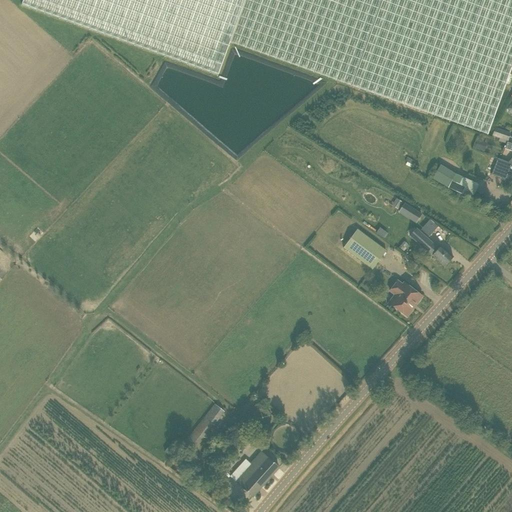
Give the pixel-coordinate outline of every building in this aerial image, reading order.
[(511,0),(23,0),(21,5),(218,76),(230,43),(323,76),(430,114),(487,135),(511,66),(511,0)] [(492,137),(507,142),(510,134),(495,129),(492,137)] [(477,140),(474,149),(484,152),(487,143),(477,140)] [(497,159),(491,174),(498,177),(502,170),(503,171),(511,179),(511,178),(511,164),(497,158),(497,159)] [(478,185),(455,174),(447,188),(472,199),(478,185)] [(391,206),(397,210),(402,203),(396,198),(391,206)] [(420,214),(404,204),(398,212),(415,223),(420,214)] [(421,228),(429,235),(434,229),(426,222),(421,228)] [(357,230),(344,249),(371,270),(385,251),(357,230)] [(426,238),(422,235),(421,235),(418,232),(412,239),(422,249),(423,248),(444,267),(453,258),(440,246),(438,249),(430,242),(429,242),(426,239),(426,238)] [(393,296),(388,303),(407,317),(422,297),(403,283),(402,285),(397,281),(388,292),(393,296)] [(204,418),(212,425),(223,412),(214,405),(204,418)] [(212,425),(204,418),(194,430),(202,437),(212,425)] [(180,448),(189,454),(195,447),(202,437),(194,430),(180,448)] [(243,446),(249,438),(239,430),(233,439),(243,446)] [(253,497),(273,475),(279,468),(267,458),(260,452),(250,464),(252,465),(236,482),(253,497)] [(190,477),(197,467),(187,459),(179,469),(190,477)]
